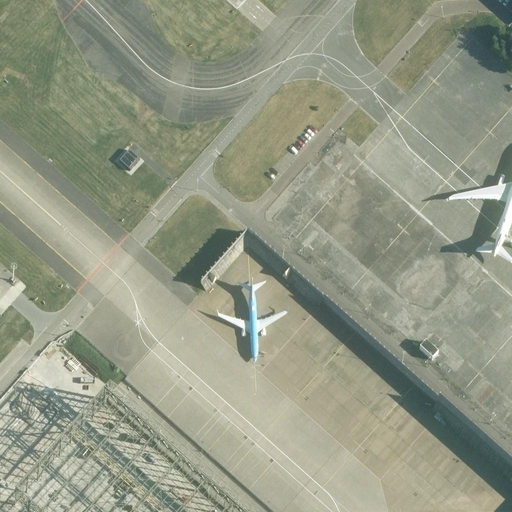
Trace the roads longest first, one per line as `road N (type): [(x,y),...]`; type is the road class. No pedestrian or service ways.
road 1 (unclassified): [(194,172),(511,454)]
road 2 (unclassified): [(194,172),(0,391)]
road 3 (unclassified): [(348,0),(194,172)]
